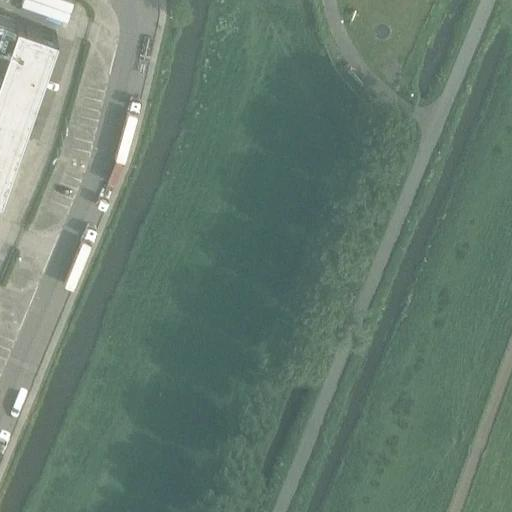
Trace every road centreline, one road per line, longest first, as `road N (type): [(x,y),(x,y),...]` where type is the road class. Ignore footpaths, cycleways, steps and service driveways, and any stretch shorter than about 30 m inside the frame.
road 1 (unclassified): [(488,0),(278,511)]
road 2 (unclassified): [(0,425),(103,181),(139,27),(133,0)]
